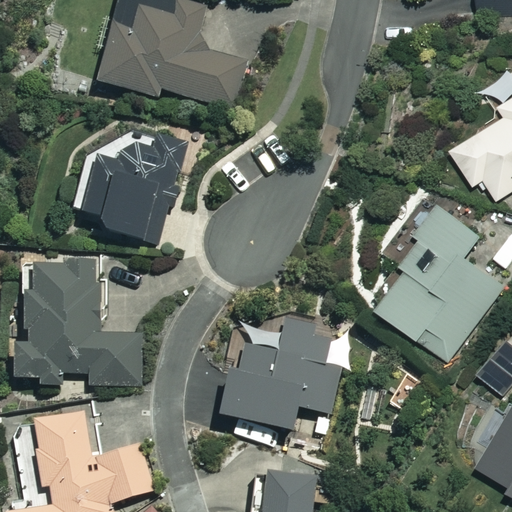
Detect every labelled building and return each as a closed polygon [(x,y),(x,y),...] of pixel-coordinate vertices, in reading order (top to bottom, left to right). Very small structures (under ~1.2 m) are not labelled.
[(207,8),(176,0),(120,0),(99,84),(160,100),(162,91),(233,110),(246,63),(196,50),(207,8)] [(511,0),(480,0),(481,17),(511,15),(511,0)] [(511,99),(501,106),(507,116),(453,150),(476,185),(486,179),(499,199),(511,191),(511,99)] [(190,146),(161,137),(156,153),(124,142),(117,164),(91,156),(73,209),(104,220),(102,228),(157,247),(190,146)] [(488,238),(442,201),(417,234),(423,239),(403,264),(408,269),(380,306),(450,361),(509,286),(473,258),(488,238)] [(100,336),(99,262),(36,262),(36,292),(26,292),(26,345),(16,345),(16,380),(41,380),(41,386),(62,385),(62,374),(90,374),(90,386),(141,386),(140,336),(100,336)] [(332,330),(287,319),(279,353),(247,346),(240,372),(232,370),(221,415),(292,432),(298,408),(334,417),(345,375),(323,369),(332,330)] [(424,380),(402,367),(384,399),(405,411),(424,380)] [(383,394),(364,389),(357,417),(376,422),(383,394)] [(86,415),(34,425),(41,489),(52,488),(54,505),(7,509),(6,511),(116,511),(116,507),(156,494),(140,444),(92,459),(86,415)] [(511,417),(479,462),(511,486),(511,417)] [(312,511),(316,479),(257,473),(252,511),(312,511)]
